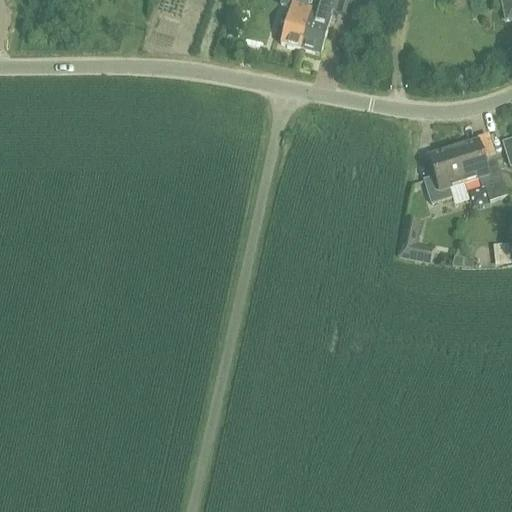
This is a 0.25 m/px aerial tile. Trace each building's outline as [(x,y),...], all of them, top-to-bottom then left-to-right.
[(295,0),(281,46),(301,52),(316,0),(295,0)] [(356,0),(316,0),(301,52),(320,58),(333,16),(350,21),(356,0)] [(511,0),(500,0),(506,24),(511,22),(511,0)] [(454,152),(464,186),(478,182),(481,190),(485,189),(489,205),(507,199),(495,160),(484,163),(478,144),(454,152)] [(423,182),(430,206),(451,200),(449,191),(464,186),(454,152),(429,160),(435,179),(423,182)] [(397,260),(430,267),(433,251),(416,247),(421,224),(405,220),(397,260)] [(452,267),(461,270),(472,270),(472,263),(462,262),(454,260),(452,267)]
